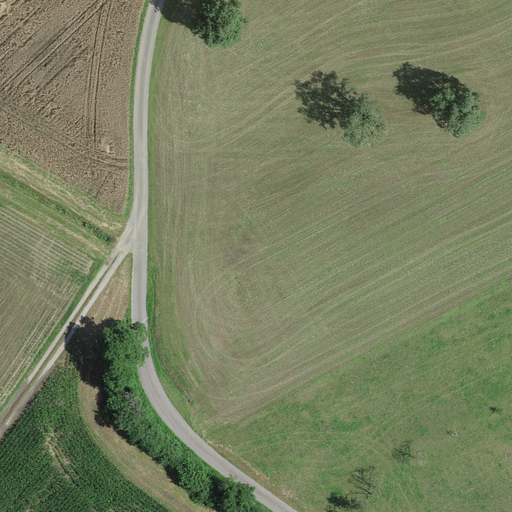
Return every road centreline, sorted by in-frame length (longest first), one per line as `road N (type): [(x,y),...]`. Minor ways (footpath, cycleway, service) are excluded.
road 1 (track): [(284,511),(175,423),(157,399),(144,356),(136,219),(147,29),(158,0)]
road 2 (track): [(136,219),(0,428)]
road 3 (track): [(0,201),(109,262)]
